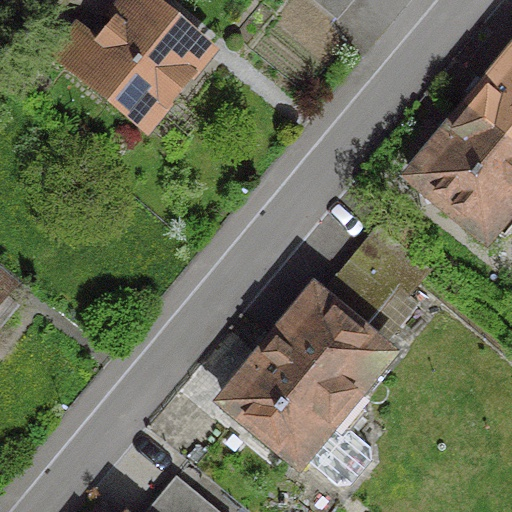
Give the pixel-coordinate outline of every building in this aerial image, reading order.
[(51,54),(140,128),(201,54),(136,0),(134,0),(126,10),(114,0),(112,0),(99,17),(112,28),(97,45),(75,26),(51,54)] [(348,0),(306,0),(332,21),(349,0),(348,0)] [(511,52),(463,112),(511,152),(511,52)] [(511,152),(463,112),(407,180),(480,241),(487,232),(499,242),(511,225),(511,213),(506,209),(511,202),(511,152)] [(309,296),(220,404),(292,465),(324,428),(330,433),(344,432),(359,414),(357,400),(351,395),(382,358),(356,336),(394,290),(403,298),(425,271),(372,227),(312,299),(309,296)] [(0,323),(12,309),(0,299),(0,297),(4,292),(0,288),(0,323)] [(210,511),(171,479),(142,511),(210,511)]
